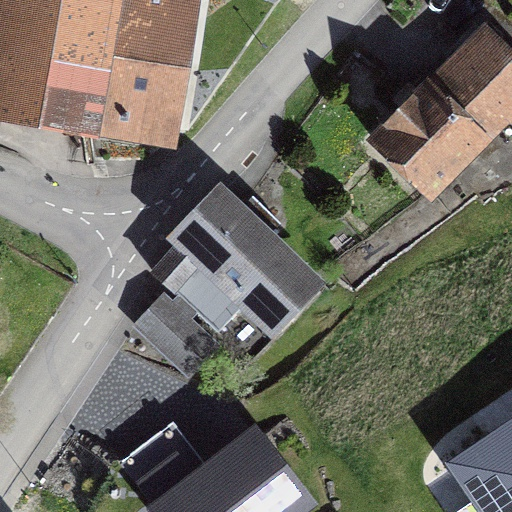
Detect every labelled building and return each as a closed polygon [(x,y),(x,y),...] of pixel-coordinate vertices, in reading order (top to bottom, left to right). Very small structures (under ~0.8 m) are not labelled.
[(12,0),(0,74),(0,73),(0,115),(171,143),(195,0),(12,0)] [(428,86),(374,142),(428,195),(506,116),(511,121),(511,58),(487,34),(432,90),(428,86)] [(179,240),(152,270),(217,330),(245,301),(272,327),(313,285),(264,237),(277,223),(252,199),(237,212),(219,194),(177,237),(179,240)] [(171,301),(137,324),(178,385),(213,362),(171,301)] [(172,421),(121,460),(159,511),(290,511),(305,500),(255,435),(210,470),(172,421)] [(511,511),(511,425),(456,464),(488,511),(511,511)]
